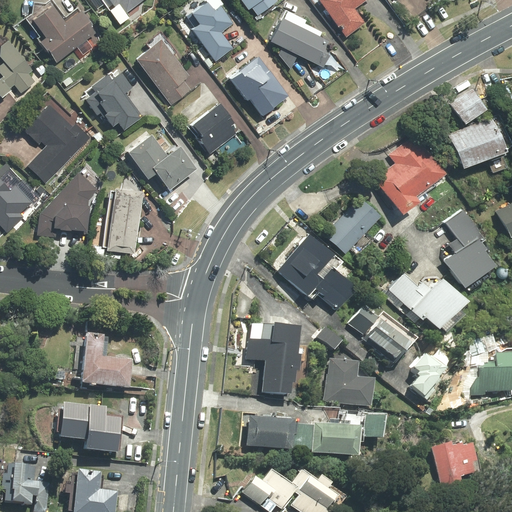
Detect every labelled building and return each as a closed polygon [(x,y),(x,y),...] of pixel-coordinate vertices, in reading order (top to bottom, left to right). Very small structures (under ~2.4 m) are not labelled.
[(144,0),(110,0),(113,4),(109,6),(120,23),(130,17),(127,12),(144,0)] [(276,0),(240,0),(248,10),(252,7),(257,15),(278,1),(276,0)] [(361,0),(318,0),(334,21),(345,36),(364,21),(353,7),(361,0)] [(206,1),(191,12),(198,22),(191,28),(215,61),(233,48),(221,31),(232,22),(219,4),(212,10),(206,1)] [(36,38),(55,62),(95,31),(78,8),(64,19),(51,2),(31,18),(43,32),(36,38)] [(305,18),(285,8),(270,40),(322,65),(330,50),(324,48),(328,40),(318,35),(320,30),(303,22),(305,18)] [(2,32),(0,33),(0,95),(13,85),(20,93),(34,81),(28,73),(32,69),(2,32)] [(197,86),(159,37),(134,58),(171,105),(197,86)] [(289,94),(258,55),(229,77),(260,118),(289,94)] [(41,59),(32,66),(42,77),(50,70),(41,59)] [(111,78),(105,71),(89,83),(94,90),(83,98),(94,111),(101,105),(106,111),(104,113),(112,124),(118,120),(124,128),(141,115),(123,92),(131,86),(120,71),(111,78)] [(485,108),(475,91),(453,105),(463,121),(485,108)] [(26,166),(45,184),(90,138),(46,96),(18,126),(42,149),(26,166)] [(239,130),(218,102),(188,122),(207,152),(239,130)] [(503,149),(491,117),(450,134),(463,165),(503,149)] [(197,169),(179,144),(167,153),(150,131),(126,149),(147,178),(153,174),(166,191),(197,169)] [(440,174),(418,144),(373,177),(400,213),(418,200),(413,193),(440,174)] [(39,212),(37,235),(50,236),(50,230),(86,233),(89,197),(96,189),(89,184),(96,177),(85,167),(80,172),(77,169),(39,212)] [(0,225),(7,232),(24,216),(20,212),(31,202),(14,183),(10,187),(0,176),(0,225)] [(143,189),(114,186),(106,248),(134,253),(143,189)] [(378,214),(359,197),(325,234),(343,251),(378,214)] [(511,232),(511,200),(497,208),(509,233),(511,232)] [(496,261),(462,209),(445,221),(462,247),(446,258),(462,283),(496,261)] [(339,256),(307,231),(277,269),(306,292),(315,292),(335,308),(352,286),(329,268),(339,256)] [(462,296),(440,277),(426,292),(402,271),(386,288),(420,318),(424,313),(437,325),(462,296)] [(414,339),(383,316),(364,342),(395,365),(414,339)] [(301,327),(271,323),(268,344),(249,341),(246,360),(263,362),(259,395),(291,399),(301,327)] [(341,342),(323,328),(316,338),(333,351),(341,342)] [(104,336),(85,334),(80,385),(129,389),(132,360),(102,357),(104,336)] [(449,370),(427,351),(411,370),(421,378),(413,387),(426,398),(449,370)] [(511,352),(479,361),(470,395),(511,395),(511,352)] [(360,362),(329,357),(322,402),(369,409),(374,379),(358,377),(360,362)] [(106,407),(62,404),(59,438),(85,440),(85,450),(116,453),(119,420),(105,418),(106,407)] [(384,415),(363,415),(362,437),(383,438),(384,415)] [(294,421),(249,417),(246,446),(291,451),(294,421)] [(312,426),(297,425),(295,450),(355,456),(358,428),(315,424),(312,426)] [(470,439),(433,447),(442,489),(459,485),(457,477),(477,472),(470,439)] [(27,511),(42,511),(45,493),(35,492),(37,465),(3,462),(0,502),(0,503),(28,506),(27,511)] [(100,473),(77,470),(72,511),(114,511),(116,493),(98,491),(100,473)] [(296,490),(269,471),(261,482),(253,476),(241,493),(268,511),(272,511),(277,508),(281,510),(296,490)] [(315,482),(299,471),(291,483),(300,489),(296,495),(298,496),(290,507),(297,511),(326,511),(338,497),(327,489),(331,483),(320,475),(315,482)]
